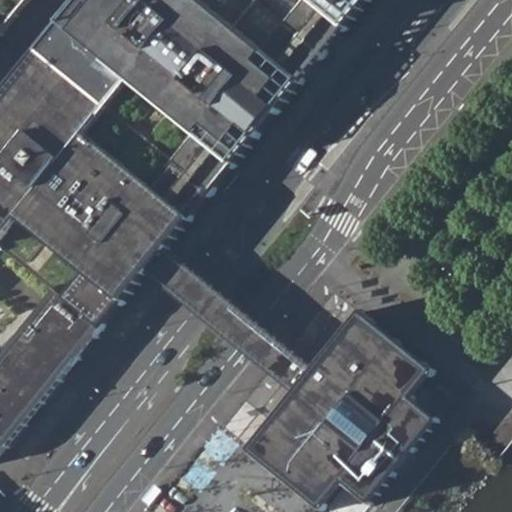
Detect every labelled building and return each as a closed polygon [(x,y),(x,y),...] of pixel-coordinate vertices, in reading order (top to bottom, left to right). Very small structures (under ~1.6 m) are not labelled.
[(0,0),(0,43),(36,0),(66,0),(77,9),(84,0),(0,0)] [(40,53),(215,196),(373,0),(84,0),(77,9),(40,53)] [(0,457),(4,454),(7,451),(87,353),(150,276),(173,248),(215,196),(40,53),(0,102),(0,246),(60,297),(0,371),(0,457)] [(238,346),(297,395),(301,390),(292,383),(308,364),(316,370),(320,368),(259,318),(216,283),(173,248),(150,276),(193,311),(238,346)] [(297,395),(252,452),(326,511),(327,511),(349,484),(376,506),(445,419),(419,398),(440,371),(367,311),(343,340),(320,368),(316,370),(308,364),(292,383),(301,390),(297,395)] [(149,505),(162,490),(156,485),(144,500),(149,505)]
